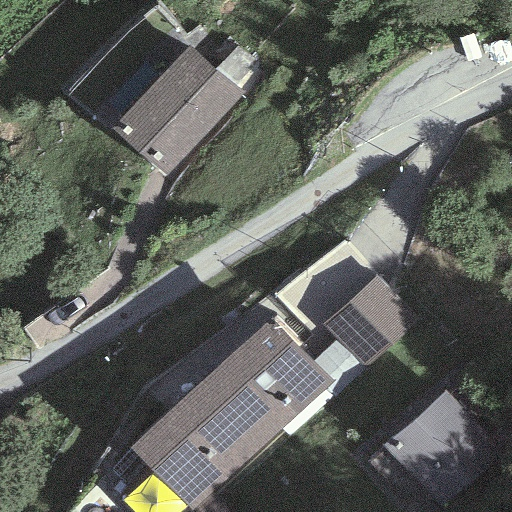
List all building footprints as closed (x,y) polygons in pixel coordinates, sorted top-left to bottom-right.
[(191,34),(110,116),(164,168),(244,87),(191,34)] [(419,317),(377,270),(323,317),(365,365),(419,317)] [(273,306),(127,429),(188,500),(190,503),(210,486),(336,379),(273,306)] [(500,448),(443,382),(381,435),(438,501),(500,448)] [(188,500),(174,511),(231,511),(210,486),(190,503),(188,500)]
